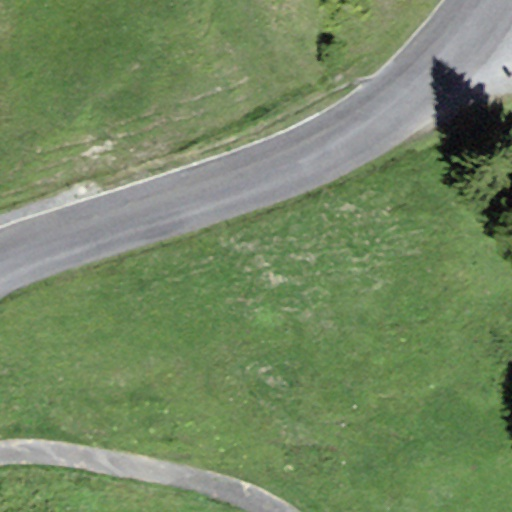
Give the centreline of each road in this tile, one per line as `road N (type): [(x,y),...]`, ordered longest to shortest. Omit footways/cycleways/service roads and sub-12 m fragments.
road 1 (tertiary): [(494,0),(451,59),(362,133),(271,175),(0,261)]
road 2 (unclassified): [(268,511),(139,472),(53,456),(0,458)]
